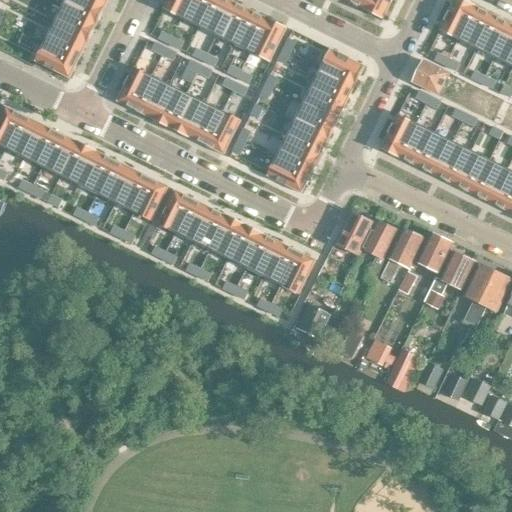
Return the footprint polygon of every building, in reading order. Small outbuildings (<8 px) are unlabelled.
[(93,0),(65,0),(62,7),(97,24),(106,6),(93,0)] [(166,0),(162,9),(182,18),(190,0),(166,0)] [(190,0),(182,18),(199,27),(212,0),(190,0)] [(212,0),(199,27),(216,35),(233,0),(212,0)] [(233,0),(216,35),(233,44),(251,8),(233,0)] [(346,0),(346,1),(363,9),(367,0),(346,0)] [(367,0),(363,9),(382,19),(391,0),(367,0)] [(466,0),(451,0),(437,29),(456,39),(473,3),(466,0)] [(473,3),(456,39),(475,48),(492,12),(473,3)] [(62,7),(53,25),(87,42),(97,24),(62,7)] [(251,8),(233,44),(251,52),(268,17),(251,8)] [(492,12),(475,48),(493,56),(510,21),(492,12)] [(268,17),(251,52),(270,61),(287,26),(268,17)] [(511,22),(510,21),(493,56),(511,65),(511,63),(511,22)] [(53,25),(44,43),(78,61),(87,42),(53,25)] [(162,31),(158,38),(169,43),(173,36),(162,31)] [(173,36),(169,43),(180,49),(184,42),(173,36)] [(289,39),(283,50),(291,54),(296,43),(289,39)] [(155,42),(151,49),(162,54),(166,47),(155,42)] [(44,43),(35,62),(69,79),(78,61),(44,43)] [(166,47),(162,54),(173,60),(177,52),(166,47)] [(197,48),(193,55),(204,60),(207,53),(197,48)] [(330,49),(320,69),(355,86),(365,67),(330,49)] [(283,50),(278,61),(285,65),(291,54),(283,50)] [(207,53),(204,60),(215,66),(218,58),(207,53)] [(436,53),(432,61),(443,66),(446,59),(436,53)] [(191,59),(187,66),(198,72),(201,65),(191,59)] [(446,59),(443,66),(454,71),(457,64),(446,59)] [(423,60),(412,82),(438,95),(449,73),(423,60)] [(201,65),(198,72),(209,77),(212,70),(201,65)] [(231,65),(227,72),(238,77),(242,70),(231,65)] [(133,67),(116,102),(134,111),(151,76),(133,67)] [(320,69),(311,87),(346,104),(355,86),(320,69)] [(242,70),(238,77),(249,83),(253,75),(242,70)] [(472,71),(469,79),(479,84),(483,77),(472,71)] [(151,76),(134,111),(151,120),(168,85),(151,76)] [(271,76),(265,87),(273,90),(278,79),(271,76)] [(226,77),(222,84),(233,89),(237,82),(226,77)] [(483,77),(479,84),(490,89),(494,82),(483,77)] [(237,82),(233,89),(244,95),(248,88),(237,82)] [(168,85),(151,120),(169,129),(187,94),(168,85)] [(511,90),(501,86),(498,93),(509,98),(511,91),(511,90)] [(265,87),(260,97),(267,101),(273,90),(265,87)] [(311,87),(302,105),(337,122),(346,104),(311,87)] [(419,89),(416,96),(426,101),(430,94),(419,89)] [(187,94),(169,129),(188,138),(205,103),(187,94)] [(430,94),(426,101),(437,107),(441,99),(430,94)] [(205,103),(188,138),(205,146),(222,112),(205,103)] [(5,105),(0,115),(0,145),(6,149),(23,114),(5,105)] [(256,105),(251,116),(258,119),(263,108),(256,105)] [(302,105),(293,123),(328,141),(337,122),(302,105)] [(456,107),(452,114),(463,119),(467,112),(459,108),(456,107)] [(222,112),(205,146),(223,155),(240,121),(222,112)] [(467,112),(463,119),(474,125),(478,117),(467,112)] [(23,114),(6,149),(24,158),(41,123),(23,114)] [(396,115),(379,150),(398,159),(415,124),(396,115)] [(41,123),(24,158),(42,167),(60,132),(41,123)] [(293,123),(285,140),(319,158),(328,141),(293,123)] [(415,124),(398,159),(416,168),(417,168),(434,133),(415,124)] [(492,125),(489,132),(500,137),(504,130),(503,130),(497,127),(492,125)] [(244,129),(238,140),(246,144),(251,133),(244,129)] [(60,132),(42,167),(61,176),(78,141),(60,132)] [(434,133),(417,168),(435,177),(452,142),(448,140),(434,133)] [(238,140),(233,151),(240,155),(246,144),(238,140)] [(285,140),(276,159),(310,176),(319,158),(285,140)] [(78,141),(61,176),(79,185),(96,150),(78,141)] [(452,142),(435,177),(453,186),(470,151),(456,144),(452,142)] [(96,150),(79,185),(97,194),(115,159),(96,150)] [(470,151),(453,186),(472,195),(489,160),(485,158),(471,151),(470,151)] [(115,159),(97,194),(116,203),(133,168),(115,159)] [(276,159),(267,177),(301,194),(310,176),(276,159)] [(489,160),(472,195),(490,204),(507,169),(493,162),(490,160),(489,160)] [(133,168),(116,203),(134,212),(151,177),(133,168)] [(511,171),(507,169),(490,204),(508,213),(511,205),(511,171)] [(151,177),(134,212),(152,221),(169,187),(151,177)] [(20,185),(16,193),(27,198),(31,191),(20,185)] [(175,190),(158,224),(176,233),(193,199),(175,190)] [(31,191),(27,198),(38,203),(42,196),(31,191)] [(193,199),(176,233),(194,242),(212,208),(193,199)] [(49,200),(45,207),(56,212),(60,205),(49,200)] [(212,208),(194,242),(213,252),(230,217),(212,208)] [(75,212),(71,220),(82,225),(86,218),(75,212)] [(359,256),(376,223),(353,212),(349,213),(334,243),(359,256)] [(230,217),(213,252),(231,261),(248,226),(230,217)] [(86,218),(82,225),(93,230),(96,223),(86,218)] [(376,223),(363,250),(376,256),(365,280),(373,284),(381,268),(383,260),(398,230),(378,219),(376,223)] [(248,226),(231,261),(249,270),(266,235),(248,226)] [(381,278),(390,283),(400,264),(409,269),(424,238),(404,228),(388,258),(390,259),(381,278)] [(111,231),(108,238),(118,243),(122,236),(111,231)] [(417,263),(439,273),(454,242),(432,232),(417,263)] [(266,235),(249,270),(267,279),(285,244),(266,235)] [(122,236),(118,243),(129,249),(133,241),(122,236)] [(285,244),(267,279),(286,288),(303,253),(285,244)] [(424,302),(434,306),(437,299),(439,300),(448,283),(462,290),(475,262),(454,251),(440,279),(436,277),(424,302)] [(154,252),(150,259),(161,264),(164,257),(154,252)] [(303,253),(286,288),(304,297),(321,262),(303,253)] [(164,257),(161,264),(172,270),(175,262),(164,257)] [(495,271),(478,263),(463,295),(473,300),(464,320),(471,323),(495,271)] [(190,270),(186,277),(197,283),(201,275),(190,270)] [(402,284),(411,289),(418,276),(408,271),(402,284)] [(511,279),(495,271),(471,323),(477,326),(486,307),(497,312),(511,280),(511,279)] [(201,275),(197,283),(208,288),(212,281),(201,275)] [(333,280),(322,302),(333,307),(344,285),(333,280)] [(227,288),(223,295),(234,301),(237,293),(227,288)] [(237,293),(234,301),(245,306),(248,299),(237,293)] [(319,337),(327,321),(330,315),(309,305),(298,328),(319,338),(319,337)] [(263,306),(260,313),(270,319),(274,311),(263,306)] [(274,311),(270,319),(281,324),(285,317),(274,311)] [(327,321),(319,337),(326,340),(334,324),(327,321)] [(339,352),(352,359),(363,337),(350,330),(339,352)] [(375,339),(366,357),(378,363),(387,345),(375,339)] [(388,377),(401,383),(413,358),(400,352),(388,377)] [(420,380),(433,387),(442,369),(429,362),(420,380)] [(445,393),(458,399),(467,381),(454,374),(445,393)] [(464,396),(482,405),(491,387),(474,378),(464,396)] [(482,413),(497,420),(505,402),(491,395),(482,413)] [(501,422),(511,426),(511,404),(510,404),(501,422)]
